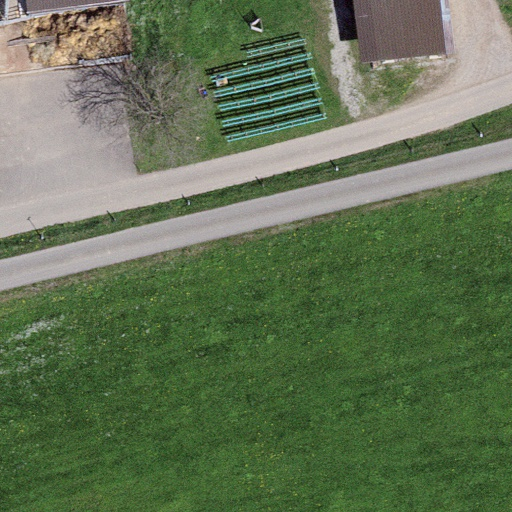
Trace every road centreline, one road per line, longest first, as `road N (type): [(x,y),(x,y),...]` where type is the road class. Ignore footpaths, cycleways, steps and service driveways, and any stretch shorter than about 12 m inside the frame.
road 1 (track): [(0,223),(511,74)]
road 2 (track): [(511,170),(0,293)]
